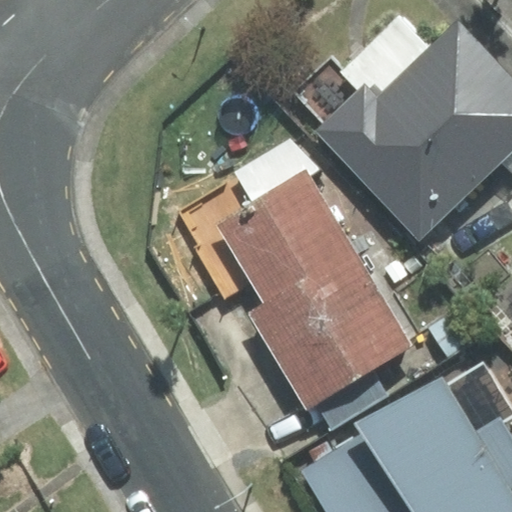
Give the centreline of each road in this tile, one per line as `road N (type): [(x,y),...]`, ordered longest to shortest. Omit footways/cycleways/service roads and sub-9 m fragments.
road 1 (residential): [(0,177),(24,245),(182,511)]
road 2 (residential): [(110,0),(23,81),(5,111)]
